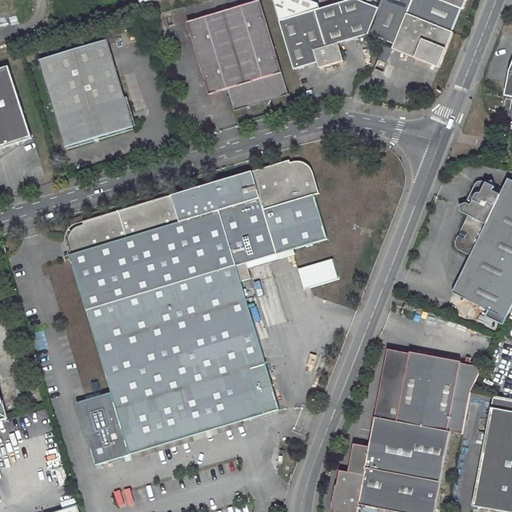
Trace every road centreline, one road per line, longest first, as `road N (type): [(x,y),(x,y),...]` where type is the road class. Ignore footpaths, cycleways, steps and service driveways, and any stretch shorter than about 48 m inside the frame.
road 1 (unclassified): [(436,144),(364,123),(315,122),(0,217)]
road 2 (unclassified): [(301,511),(309,469),(436,144)]
road 3 (unknown): [(272,448),(225,450),(99,484)]
road 4 (unclassified): [(436,144),(495,0)]
road 5 (unknown): [(99,484),(58,335)]
road 6 (unknown): [(270,484),(244,480),(155,511)]
